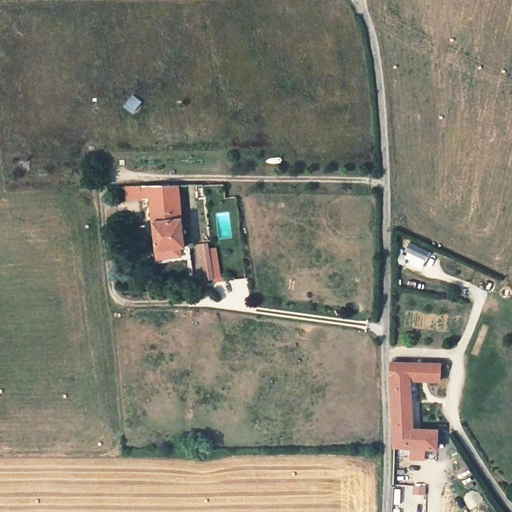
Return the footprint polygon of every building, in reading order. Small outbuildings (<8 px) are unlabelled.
[(185,246),(178,185),(142,186),(144,199),(150,198),(153,220),(156,250),(185,246)] [(203,243),(200,244),(206,280),(212,279),(213,282),(217,282),(217,278),(214,278),(207,242),(207,241),(203,241),(203,243)] [(412,263),(423,267),(429,250),(408,242),(404,252),(415,256),(412,263)] [(185,246),(156,250),(158,264),(186,261),(185,246)] [(440,379),(440,390),(450,390),(449,361),(406,362),(406,447),(450,447),(450,423),(425,424),(424,379),(440,379)] [(425,493),(425,485),(412,485),(412,493),(425,493)]
